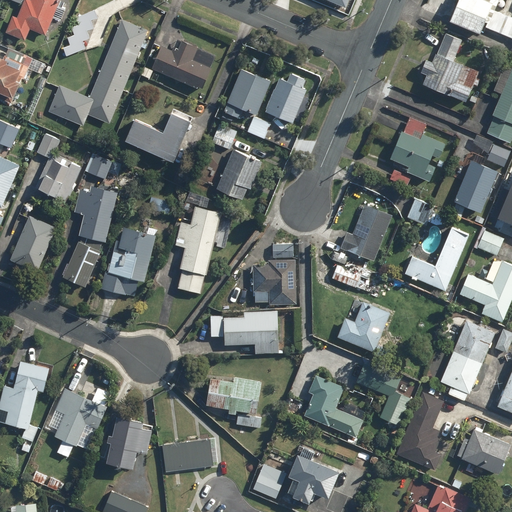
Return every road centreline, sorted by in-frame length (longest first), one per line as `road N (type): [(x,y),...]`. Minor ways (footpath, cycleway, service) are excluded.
road 1 (residential): [(150,359),(0,294)]
road 2 (residential): [(367,60),(305,206)]
road 3 (residential): [(367,60),(223,0)]
